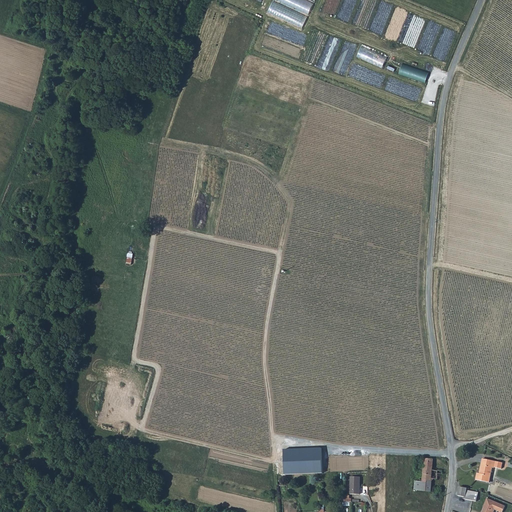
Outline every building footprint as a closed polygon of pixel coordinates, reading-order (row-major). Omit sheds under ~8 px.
[(321,449),(284,451),(285,475),(322,473),(321,449)] [(495,462),(482,459),(479,474),(476,473),(475,480),(489,483),(492,468),(494,468),(495,462)] [(424,464),(420,464),(419,469),(423,469),(423,477),(420,477),(420,480),(422,480),(432,481),(432,479),(438,479),(438,474),(442,474),(442,470),(438,470),(437,471),(432,470),(433,467),(424,466),(424,464)] [(350,476),(350,494),(360,494),(360,476),(350,476)] [(414,490),(431,491),(432,481),(422,480),(422,481),(415,481),(414,490)] [(493,496),(505,501),(505,502),(511,503),(511,489),(497,485),(493,496)] [(466,488),(459,487),(458,496),(464,497),(464,499),(476,501),(477,492),(466,491),(466,488)] [(501,511),(504,506),(486,498),(482,507),(483,507),(481,511),(492,511),(493,510),(498,511),(501,511)]
